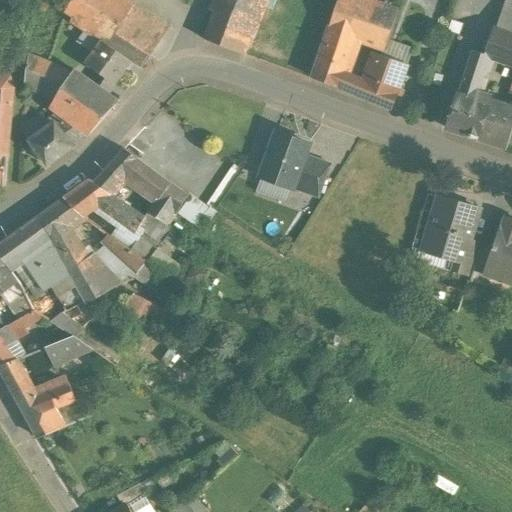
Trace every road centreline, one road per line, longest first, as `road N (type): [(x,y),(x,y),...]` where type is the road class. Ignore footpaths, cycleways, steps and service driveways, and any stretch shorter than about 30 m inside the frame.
road 1 (residential): [(511,169),(187,69),(156,86),(60,182),(0,211)]
road 2 (residential): [(0,402),(68,511)]
